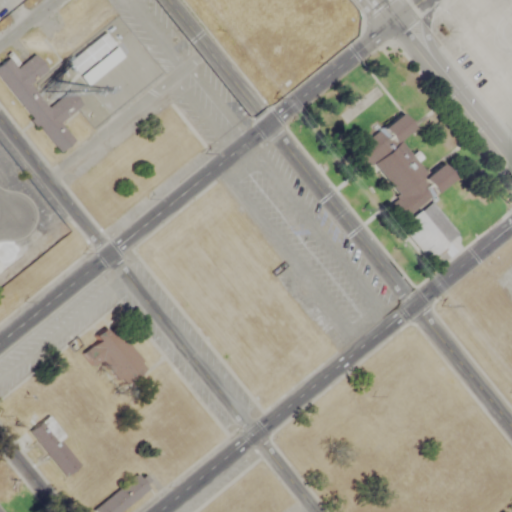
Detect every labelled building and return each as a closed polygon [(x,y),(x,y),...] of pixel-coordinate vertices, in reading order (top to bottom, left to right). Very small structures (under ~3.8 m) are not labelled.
[(123,58),(104,33),(66,61),(85,86),(123,58)] [(6,59),(0,63),(0,79),(59,153),(72,142),(57,124),(80,105),(68,91),(46,109),(27,86),(46,70),(32,53),(14,68),(6,59)] [(399,140),(395,143),(384,128),(401,114),(413,129),(399,140)] [(369,164),(358,172),(347,158),(378,133),(390,147),(369,164)] [(373,164),(401,142),(412,155),(417,151),(422,158),(417,162),(428,175),(440,164),(452,180),(406,217),(403,219),(398,223),(386,208),(397,199),(395,196),(397,194),(373,164)] [(458,234),(425,261),(399,228),(431,201),(458,234)] [(124,381),(119,375),(116,377),(100,356),(99,356),(92,362),(82,349),(97,337),(93,332),(104,324),(107,328),(113,324),(141,358),(138,360),(142,365),(124,381)] [(63,476),(27,431),(40,420),(77,465),(63,476)] [(149,491),(122,511),(89,511),(86,508),(133,472),(137,477),(144,472),(150,480),(144,484),(149,491)]
